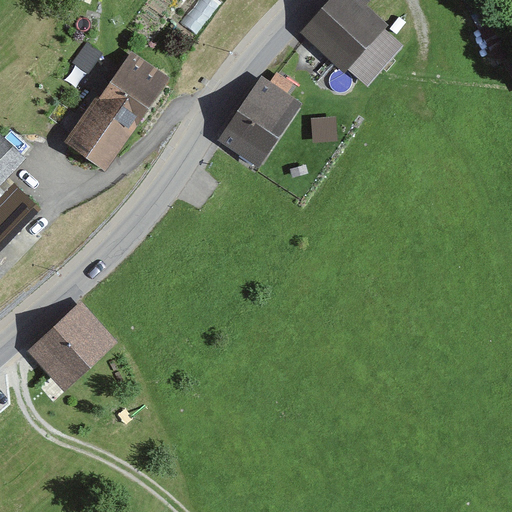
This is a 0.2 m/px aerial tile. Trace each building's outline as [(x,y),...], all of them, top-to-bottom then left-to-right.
[(331,0),(302,32),(344,71),(388,24),(367,5),(371,0),(331,0)] [(511,3),(510,0),(492,0),(479,9),(511,61),(511,3)] [(87,42),(74,63),(89,73),(103,53),(87,42)] [(132,51),(101,97),(140,123),(171,77),(132,51)] [(263,76),(219,140),(260,167),(303,103),(287,92),(293,83),(277,72),(271,81),(263,76)] [(140,123),(101,97),(98,94),(64,141),(106,171),(140,123)] [(336,118),(312,119),(314,144),(338,143),(336,118)] [(1,133),(0,134),(0,187),(10,177),(27,158),(1,133)] [(0,241),(37,203),(10,177),(0,187),(0,241)] [(80,302),(29,350),(66,389),(117,341),(80,302)]
